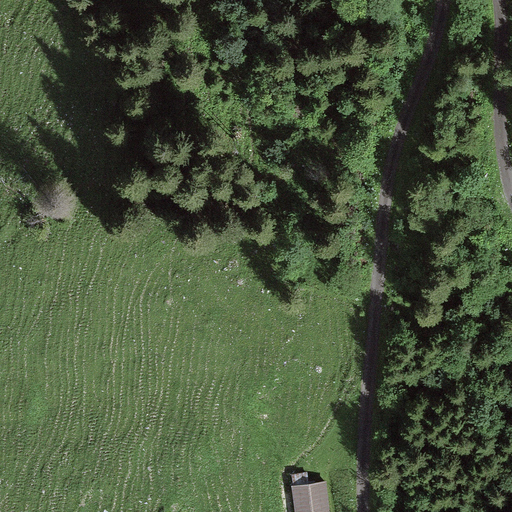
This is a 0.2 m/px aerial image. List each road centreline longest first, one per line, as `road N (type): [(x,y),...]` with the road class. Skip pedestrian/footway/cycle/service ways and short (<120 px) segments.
road 1 (track): [(364,511),(362,433),(388,171),(443,0)]
road 2 (track): [(511,193),(502,138),(499,0)]
